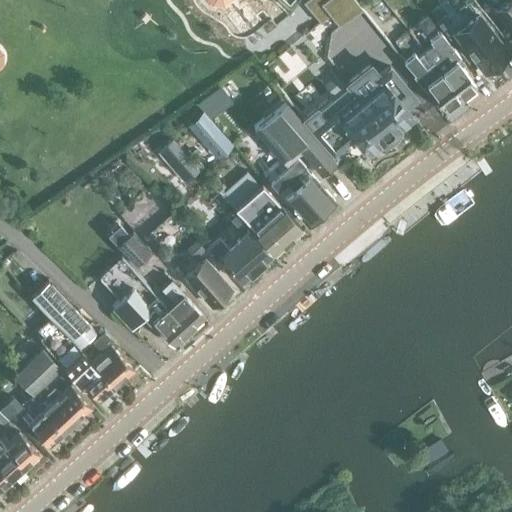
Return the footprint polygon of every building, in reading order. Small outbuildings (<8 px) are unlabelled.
[(309,8),(321,23),(330,15),(319,2),(321,0),(316,0),(317,1),(309,8)] [(511,0),(502,0),(493,7),(511,32),(511,0)] [(347,75),(373,56),(382,68),(401,54),(366,5),(320,39),(347,75)] [(479,13),(455,31),(485,71),(509,53),(479,13)] [(425,33),(435,24),(427,14),(417,23),(425,33)] [(432,45),(424,51),(461,98),(476,86),(457,62),(460,60),(439,32),(428,40),(432,45)] [(412,52),(402,60),(413,74),(412,75),(422,88),(426,85),(445,110),(461,98),(424,51),(416,57),(412,52)] [(305,117),(328,146),(339,137),(345,143),(355,135),(368,150),(374,145),(382,139),(382,140),(383,140),(385,139),(387,139),(389,138),(391,137),(392,136),(393,135),(395,133),(396,132),(396,131),(397,130),(398,128),(398,127),(398,126),(411,115),(399,100),(410,91),(390,66),(379,74),(370,63),(305,117)] [(219,85),(196,102),(209,117),(232,101),(219,85)] [(330,154),(306,125),(284,98),(252,125),(267,143),(269,141),(282,158),(297,145),(321,174),(336,161),(330,154)] [(233,144),(203,110),(187,124),(217,158),(233,144)] [(199,170),(171,138),(156,150),(184,183),(199,170)] [(297,156),(283,168),(321,211),(335,199),(311,172),(301,181),(296,175),(306,166),(297,156)] [(321,211),(283,168),(270,180),(278,190),(287,182),(292,188),(283,196),(307,224),(321,211)] [(246,170),(225,188),(239,204),(235,207),(274,253),(302,229),(263,183),(260,186),(246,170)] [(112,204),(120,197),(117,193),(109,200),(112,204)] [(160,248),(186,225),(173,210),(147,233),(160,248)] [(152,251),(133,228),(124,219),(108,234),(116,243),(136,265),(152,251)] [(219,255),(242,281),(271,255),(249,229),(230,245),(221,236),(207,248),(216,258),(219,255)] [(186,247),(191,254),(194,258),(205,249),(197,238),(186,247)] [(211,303),(231,286),(205,256),(185,273),(211,303)] [(48,277),(31,292),(81,346),(98,330),(48,277)] [(191,303),(186,297),(169,278),(160,286),(164,291),(172,299),(166,305),(188,329),(191,326),(203,316),(191,303)] [(132,288),(114,305),(132,325),(144,314),(158,328),(159,327),(173,342),(188,329),(166,305),(159,311),(151,302),(148,305),(132,288)] [(93,337),(99,344),(103,348),(94,356),(117,382),(134,367),(114,344),(118,341),(104,327),(93,337)] [(33,393),(62,367),(42,345),(13,371),(33,393)] [(94,356),(90,359),(82,350),(64,367),(81,386),(85,382),(99,398),(117,382),(94,356)] [(55,384),(50,388),(78,418),(92,405),(71,382),(61,391),(55,384)] [(78,418),(50,388),(46,392),(52,400),(43,408),(64,431),(78,418)] [(13,414),(23,405),(13,394),(3,403),(11,413),(13,414)] [(11,413),(3,403),(0,405),(0,418),(2,421),(11,413)] [(50,444),(64,431),(43,408),(33,417),(26,410),(22,414),(50,444)] [(2,432),(0,433),(0,438),(25,465),(39,452),(18,429),(8,439),(2,432)] [(25,465),(0,438),(0,466),(11,478),(18,472),(25,465)] [(0,487),(11,478),(0,466),(0,487)]
